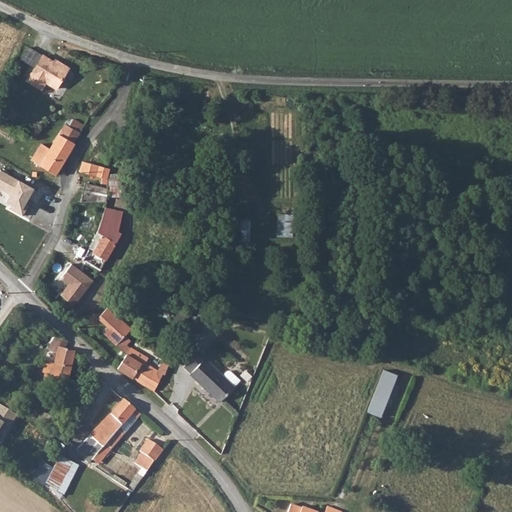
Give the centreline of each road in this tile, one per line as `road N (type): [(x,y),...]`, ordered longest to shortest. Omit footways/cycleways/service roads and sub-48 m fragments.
road 1 (unclassified): [(0,6),(53,33),(212,78),(511,87)]
road 2 (tertiary): [(19,290),(173,429),(243,511)]
road 3 (track): [(19,290),(54,244),(70,174),(117,108),(132,59)]
